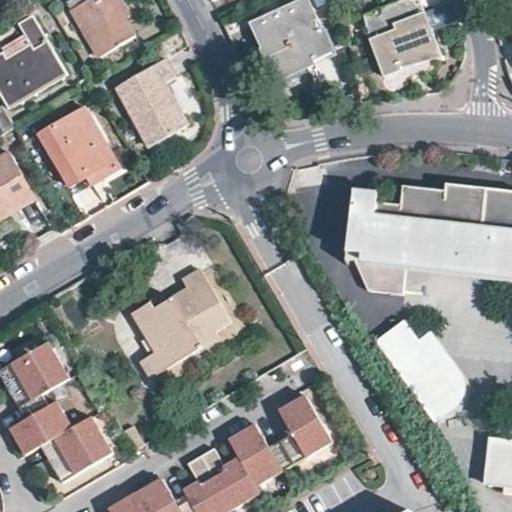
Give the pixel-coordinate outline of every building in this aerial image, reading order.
[(66,0),(71,7),(71,9),(99,57),(136,34),(118,6),(122,4),(119,0),(66,0)] [(309,0),(300,0),(251,23),(277,79),(308,65),(307,63),(333,51),(309,0)] [(412,0),(403,0),(360,17),(370,40),(396,30),(394,25),(425,12),(422,3),(415,6),(412,0)] [(460,22),(454,5),(427,15),(433,33),(460,22)] [(433,33),(427,15),(425,12),(394,25),(396,30),(370,40),(385,78),(403,69),(402,65),(440,50),(433,33)] [(5,51),(0,53),(0,91),(10,108),(68,75),(34,14),(18,23),(25,34),(30,42),(7,57),(5,51)] [(30,42),(25,34),(2,48),(5,51),(7,57),(30,42)] [(166,58),(116,88),(149,147),(189,123),(164,83),(177,76),(166,58)] [(85,106),(39,133),(71,188),(88,178),(92,185),(121,168),(85,106)] [(0,155),(0,219),(17,210),(37,198),(9,151),(0,155)] [(511,231),(511,191),(449,184),(448,191),(405,187),(403,204),(378,202),(377,216),(511,231)] [(511,231),(377,216),(378,202),(379,194),(356,193),(357,190),(354,190),(345,265),(348,266),(349,261),(356,261),(369,291),(405,295),(409,268),(511,279),(511,441),(491,439),(487,484),(511,486),(511,231)] [(17,210),(0,219),(0,236),(0,237),(20,226),(16,221),(22,217),(17,210)] [(132,311),(156,353),(165,348),(174,364),(215,341),(210,334),(231,322),(201,269),(180,281),(185,289),(164,301),(154,307),(149,300),(132,311)] [(159,294),(149,300),(154,307),(164,301),(159,294)] [(463,367),(428,317),(411,328),(407,322),(378,342),(403,379),(428,416),(435,424),(455,410),(458,408),(461,405),(464,401),(466,397),(468,392),(468,387),(468,381),(467,377),(466,373),(463,367)] [(75,428),(59,401),(51,406),(45,394),(72,378),(51,342),(3,370),(0,364),(0,372),(1,372),(28,420),(13,428),(28,455),(43,446),(64,483),(116,453),(94,416),(75,428)] [(165,348),(156,353),(143,360),(152,377),(174,364),(165,348)] [(231,511),(262,495),(257,487),(334,443),(307,397),(281,412),(294,435),(270,449),(257,426),(231,441),(241,459),(226,468),(216,449),(189,464),(199,482),(185,491),(188,496),(176,503),(163,479),(110,510),(111,511),(231,511)] [(135,426),(125,432),(136,451),(146,445),(135,426)]
